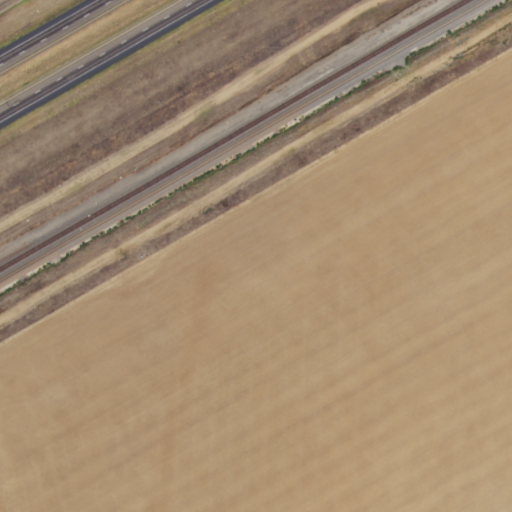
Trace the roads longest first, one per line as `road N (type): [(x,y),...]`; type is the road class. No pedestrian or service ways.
road 1 (trunk): [(0,116),(201,0)]
road 2 (trunk): [(107,0),(0,61)]
